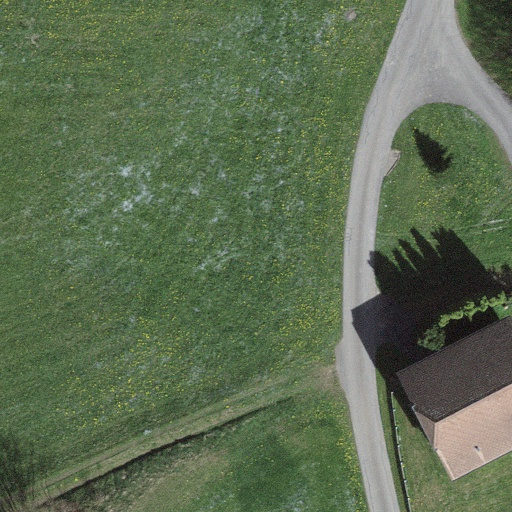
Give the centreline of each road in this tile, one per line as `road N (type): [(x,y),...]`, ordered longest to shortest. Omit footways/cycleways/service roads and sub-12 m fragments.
road 1 (track): [(382,511),(347,308),(360,149),(419,0)]
road 2 (track): [(511,148),(475,87),(432,63),(397,60)]
